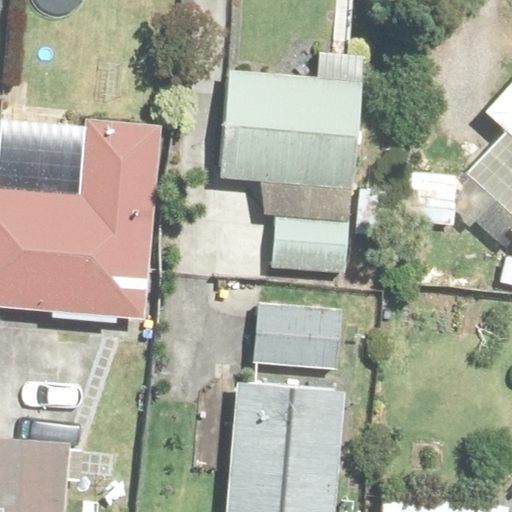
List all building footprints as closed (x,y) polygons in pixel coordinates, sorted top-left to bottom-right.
[(416,145),(502,225),(451,275),(511,336),(511,51),(508,48),(416,145)] [(161,215),(206,218),(208,310),(298,307),(296,224),(298,224),(305,118),(168,109),(161,215)] [(12,159),(10,230),(0,229),(0,354),(96,360),(104,236),(98,236),(100,162),(12,159)] [(511,511),(511,379),(509,379),(492,511),(511,511)] [(285,511),(291,429),(174,421),(168,511),(285,511)]
